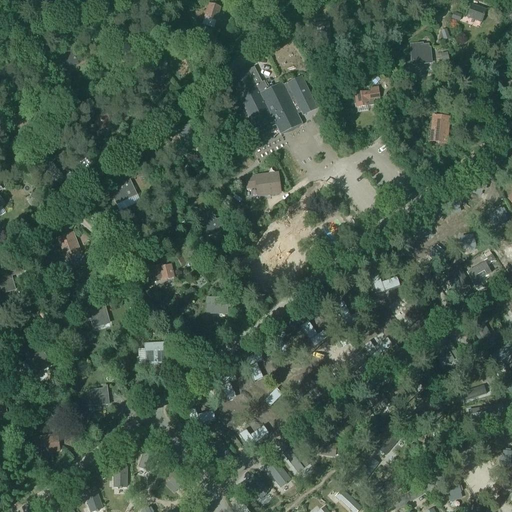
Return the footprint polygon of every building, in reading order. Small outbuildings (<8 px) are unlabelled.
[(209,5),(205,18),(214,21),(216,21),(218,13),(220,9),(209,5)] [(481,24),(486,11),(471,6),(467,18),(481,24)] [(452,13),(450,19),(458,22),(460,16),(452,13)] [(316,28),(311,29),(312,39),(330,38),(328,24),(316,25),(316,28)] [(236,26),(230,30),(232,34),(238,30),(236,26)] [(423,44),(409,45),(411,67),(432,65),(430,48),(429,48),(428,45),(423,46),(423,44)] [(59,70),(63,69),(62,67),(76,63),(72,50),(54,55),(59,70)] [(473,58),(459,66),(463,73),(477,65),(473,58)] [(153,78),(166,76),(164,67),(166,67),(165,61),(151,63),(153,78)] [(254,69),(230,81),(259,139),(273,132),(271,128),(276,126),(280,135),(302,125),(299,120),(297,116),(301,114),(303,117),(318,110),(302,77),(287,85),(286,84),(283,86),(282,84),(268,91),(264,82),(261,84),(254,69)] [(507,96),(510,83),(503,81),(505,74),(494,71),(492,78),(495,79),(492,92),(507,96)] [(101,76),(93,79),(95,84),(103,81),(101,76)] [(371,92),(355,95),(357,108),(366,107),(373,106),(373,103),(374,103),(374,100),(379,99),(378,88),(371,89),(371,92)] [(20,132),(30,126),(26,119),(28,118),(25,112),(13,119),(20,132)] [(99,131),(108,129),(107,126),(109,125),(107,116),(96,118),(99,131)] [(445,143),(448,118),(434,116),(431,141),(445,143)] [(393,130),(399,127),(395,120),(390,123),(393,130)] [(190,126),(177,130),(183,146),(195,142),(190,126)] [(490,164),(484,168),(488,173),(493,169),(490,164)] [(58,187),(66,183),(64,179),(68,177),(64,169),(51,175),(58,187)] [(280,194),(277,175),(246,179),(247,190),(257,188),(258,197),(280,194)] [(129,182),(108,192),(116,208),(136,199),(129,182)] [(476,199),(471,203),(475,208),(480,204),(476,199)] [(208,237),(220,233),(218,228),(225,225),(223,219),(215,222),(214,218),(207,221),(208,224),(204,226),(208,237)] [(121,225),(117,231),(122,235),(127,229),(121,225)] [(73,233),(57,239),(65,260),(81,254),(73,233)] [(29,245),(24,249),(30,258),(35,254),(29,245)] [(467,261),(461,264),(464,269),(470,266),(467,261)] [(480,266),(466,273),(477,292),(484,289),(477,276),(484,272),(486,276),(490,274),(484,263),(480,266)] [(173,278),(170,266),(159,269),(159,266),(147,269),(151,282),(150,282),(151,285),(152,285),(152,282),(160,280),(159,279),(164,278),(165,281),(173,278)] [(14,290),(11,276),(19,274),(17,267),(8,270),(9,272),(1,274),(2,277),(0,277),(0,284),(3,295),(3,294),(14,290)] [(469,285),(458,267),(443,275),(447,282),(448,283),(455,279),(461,290),(469,285)] [(443,275),(437,278),(441,285),(447,282),(443,275)] [(511,294),(502,301),(511,314),(511,294)] [(207,300),(207,315),(226,315),(227,308),(230,309),(230,300),(223,300),(207,300)] [(107,319),(103,303),(92,306),(93,310),(83,312),(85,320),(91,319),(93,327),(93,325),(104,323),(103,320),(107,319)] [(480,319),(469,325),(481,345),(492,338),(480,319)] [(129,329),(118,338),(122,343),(133,334),(129,329)] [(446,338),(436,345),(448,364),(459,358),(446,338)] [(165,344),(153,345),(153,350),(146,350),(147,356),(145,357),(146,365),(154,365),(154,364),(166,363),(165,344)] [(509,345),(489,359),(494,366),(510,355),(511,354),(511,347),(511,348),(509,345)] [(41,350),(22,364),(33,378),(51,365),(41,350)] [(75,354),(70,358),(75,364),(80,360),(75,354)] [(126,357),(120,362),(125,369),(131,364),(126,357)] [(414,362),(403,369),(414,388),(419,385),(419,386),(421,385),(421,384),(425,381),(414,362)] [(398,386),(388,392),(397,406),(407,399),(398,386)] [(483,387),(462,393),(465,402),(486,395),(483,387)] [(108,405),(107,394),(106,388),(103,388),(103,391),(87,392),(88,400),(93,399),(94,404),(93,404),(93,406),(94,406),(104,404),(104,406),(108,405)] [(377,391),(368,398),(378,413),(388,406),(377,391)] [(359,402),(350,410),(363,423),(371,415),(359,402)] [(469,415),(469,420),(475,420),(475,419),(494,416),(493,408),(469,411),(469,415)] [(342,422),(335,432),(348,440),(355,431),(342,422)] [(457,426),(449,431),(461,450),(469,445),(457,426)] [(157,431),(153,435),(156,439),(161,436),(157,431)] [(393,433),(379,450),(385,456),(400,439),(393,433)] [(54,437),(39,439),(39,445),(41,445),(43,454),(59,452),(57,440),(57,437),(54,437)] [(441,438),(432,440),(439,461),(447,459),(441,438)] [(220,442),(209,449),(222,467),(226,465),(228,464),(228,463),(232,460),(220,442)] [(319,444),(317,456),(335,458),(336,446),(319,444)] [(410,446),(409,467),(417,468),(419,446),(410,446)] [(146,447),(139,468),(144,469),(143,470),(146,471),(146,470),(151,472),(158,451),(146,447)] [(294,448),(284,456),(298,474),(308,466),(294,448)] [(371,459),(356,478),(364,483),(378,464),(371,459)] [(277,464),(267,472),(280,489),(284,486),(285,486),(287,485),(286,484),(290,481),(277,464)] [(114,467),(114,489),(119,489),(121,489),(126,489),(126,467),(114,467)] [(174,475),(169,481),(169,482),(178,490),(179,491),(180,490),(181,491),(184,488),(183,487),(184,485),(180,480),(181,479),(177,474),(175,476),(174,475)] [(252,477),(244,487),(261,501),(264,497),(265,497),(266,495),(269,491),(252,477)] [(396,482),(375,486),(377,495),(398,490),(396,482)] [(95,489),(83,493),(89,511),(97,511),(98,511),(102,510),(95,489)] [(339,493),(335,498),(339,502),(339,501),(350,511),(358,511),(361,509),(342,491),(340,494),(339,493)] [(247,511),(237,498),(229,504),(234,511),(247,511)] [(184,504),(177,508),(178,509),(179,511),(189,511),(188,510),(190,509),(187,503),(185,505),(184,504)]
